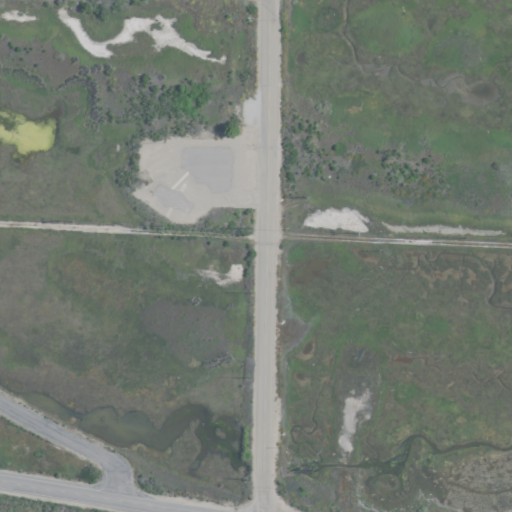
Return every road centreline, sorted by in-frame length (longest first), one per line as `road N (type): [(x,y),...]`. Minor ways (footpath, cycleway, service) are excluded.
road 1 (residential): [(0,222),(511,245)]
road 2 (residential): [(261,0),(256,511)]
road 3 (residential): [(193,511),(0,481)]
road 4 (residential): [(119,500),(100,459),(0,405)]
